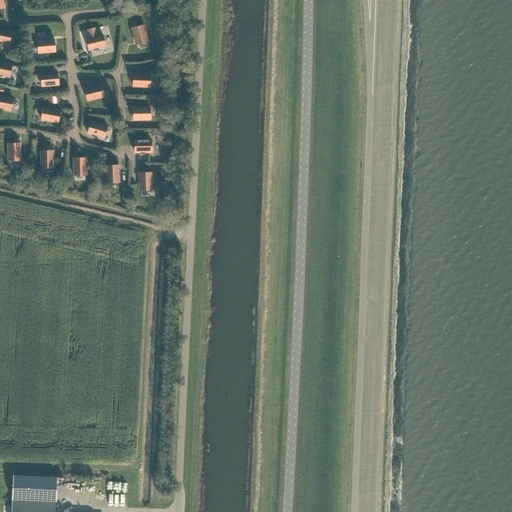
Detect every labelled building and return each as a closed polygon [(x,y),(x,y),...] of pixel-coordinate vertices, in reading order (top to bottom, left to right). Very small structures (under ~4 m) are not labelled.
[(144,24),(132,27),(136,44),(148,41),(144,24)] [(0,28),(0,41),(9,43),(12,31),(0,28)] [(89,37),(86,38),(89,50),(106,46),(103,34),(97,35),(95,28),(87,29),(89,37)] [(54,39),(37,40),(38,53),(56,51),(54,39)] [(0,62),(0,74),(10,77),(12,64),(0,62)] [(58,72),(41,73),(42,86),(59,85),(58,72)] [(133,74),(133,86),(150,87),(150,74),(133,74)] [(101,84),(85,88),(88,100),(104,96),(101,84)] [(0,95),(0,108),(11,110),(13,98),(0,95)] [(43,107),(41,119),(58,122),(60,110),(43,107)] [(150,107),(133,107),(133,120),(150,119),(150,107)] [(91,121),(88,133),(104,138),(108,126),(91,121)] [(152,139),(134,140),(135,152),(152,152),(152,139)] [(20,143),(8,143),(8,160),(21,160),(20,143)] [(53,150),(41,150),(41,168),(54,167),(53,150)] [(86,157),(74,158),(74,175),(86,175),(86,157)] [(119,165),(106,165),(107,182),(119,182),(119,165)] [(152,172),(139,172),(140,190),(152,189),(152,172)] [(12,500),(11,511),(55,511),(56,502),(57,477),(13,475),(12,500)]
